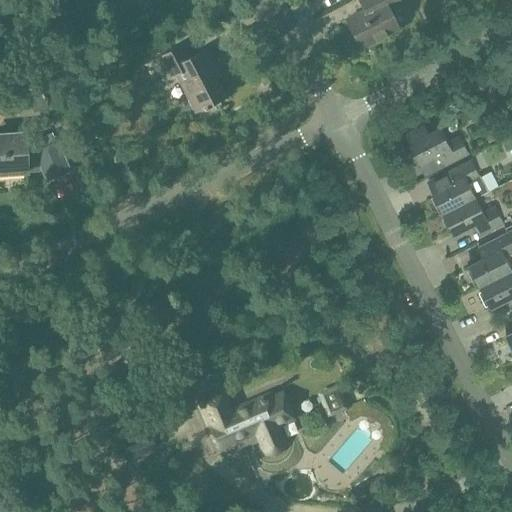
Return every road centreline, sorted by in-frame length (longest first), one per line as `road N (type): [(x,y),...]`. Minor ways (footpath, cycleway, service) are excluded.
road 1 (residential): [(511,465),(335,120)]
road 2 (residential): [(0,278),(335,120)]
road 3 (residential): [(335,120),(511,31)]
road 4 (residential): [(335,120),(274,0)]
